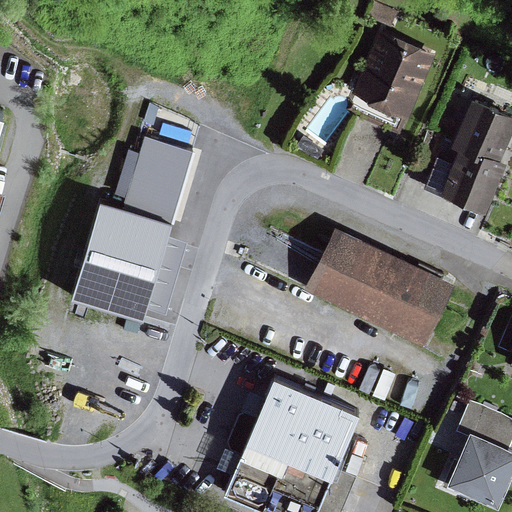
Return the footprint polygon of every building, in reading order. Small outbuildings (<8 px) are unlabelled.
[(436,47),(381,24),(355,87),(410,110),(436,47)] [(511,129),(511,106),(473,90),(453,136),(460,139),(500,157),(511,129)] [(441,182),(460,139),(453,136),(446,133),(425,181),(438,187),(441,182)] [(500,157),(460,139),(441,182),(487,201),(505,159),(500,157)] [(127,194),(140,148),(128,145),(115,190),(127,194)] [(452,277),(335,220),(305,282),(422,338),(452,277)] [(188,232),(167,226),(146,299),(167,305),(188,232)] [(358,405),(276,369),(266,391),(258,410),(257,411),(247,407),(240,410),(228,438),(231,445),(241,449),(240,451),(233,467),(226,485),(286,511),(337,511),(354,474),(333,464),(358,405)] [(242,404),(258,410),(266,391),(250,385),(242,404)] [(471,425),(510,442),(511,438),(511,414),(470,396),(457,425),(468,430),(471,425)] [(511,442),(510,442),(471,425),(468,430),(448,477),(499,499),(511,469),(511,442)] [(233,467),(240,451),(224,444),(217,460),(233,467)]
